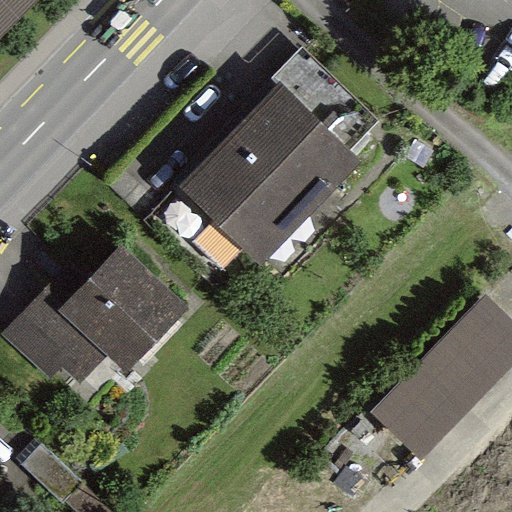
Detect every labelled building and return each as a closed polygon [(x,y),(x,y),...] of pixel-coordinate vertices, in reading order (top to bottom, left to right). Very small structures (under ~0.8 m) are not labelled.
[(0,0),(0,17),(17,0),(0,0)] [(292,58),(185,174),(269,251),(376,135),(292,58)] [(163,212),(197,240),(219,213),(185,186),(163,212)] [(73,267),(12,331),(52,368),(65,354),(84,372),(112,342),(125,354),(180,296),(124,243),(88,281),(73,267)] [(511,356),(511,323),(488,300),(371,416),(412,457),(511,356)]
